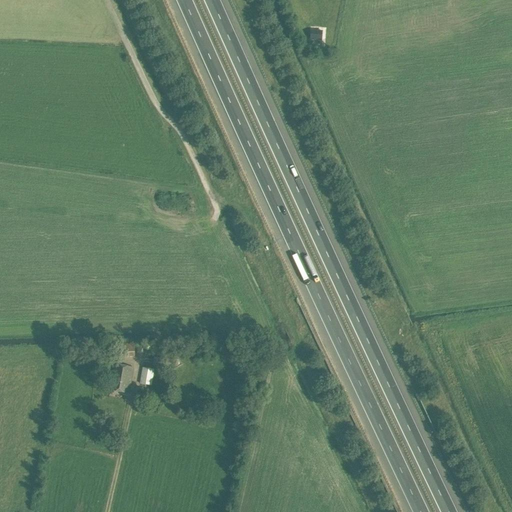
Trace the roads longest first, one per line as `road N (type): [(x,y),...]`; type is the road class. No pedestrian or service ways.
road 1 (motorway): [(183,0),(420,511)]
road 2 (motorway): [(448,511),(212,0)]
road 3 (track): [(242,0),(366,286)]
road 4 (unclassified): [(213,206),(108,0)]
